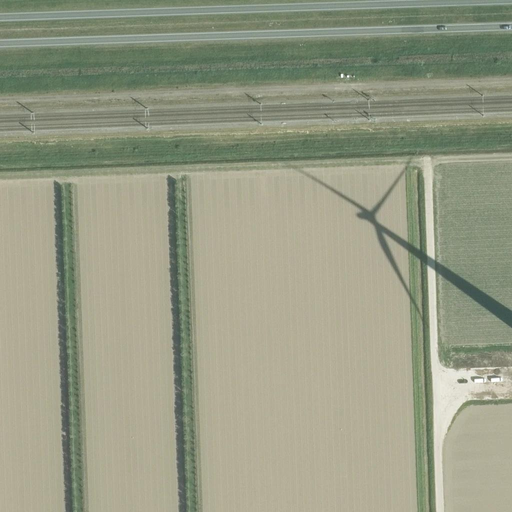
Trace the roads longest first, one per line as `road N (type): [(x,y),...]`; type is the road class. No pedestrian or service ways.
road 1 (track): [(0,100),(511,81)]
road 2 (trunk): [(511,0),(0,17)]
road 3 (trunk): [(0,43),(511,26)]
road 4 (track): [(439,511),(426,158)]
